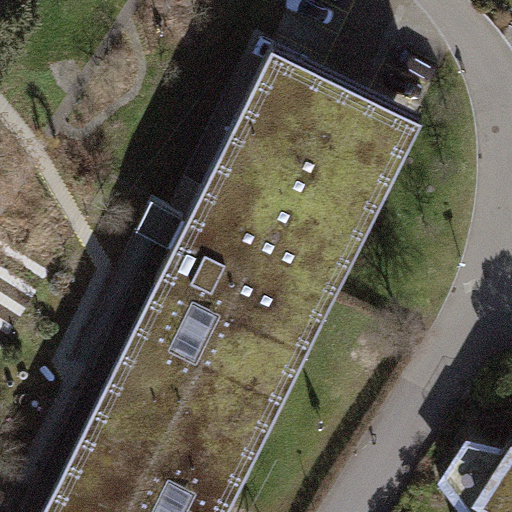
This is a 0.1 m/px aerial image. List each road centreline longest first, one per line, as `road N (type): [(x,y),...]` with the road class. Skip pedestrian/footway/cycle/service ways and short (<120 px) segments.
road 1 (residential): [(352,511),(497,298)]
road 2 (residential): [(511,126),(466,14),(444,0)]
